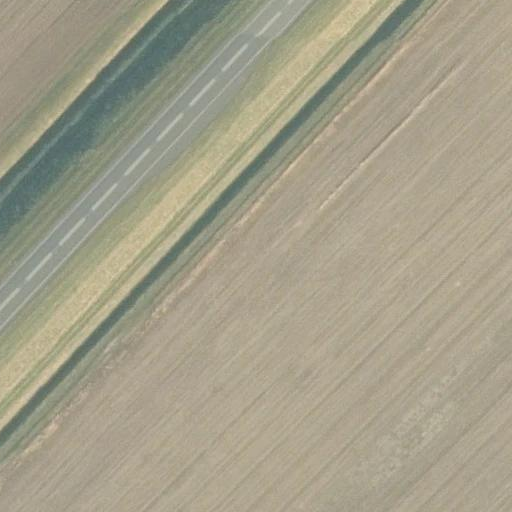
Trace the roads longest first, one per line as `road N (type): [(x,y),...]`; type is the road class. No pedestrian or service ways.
road 1 (track): [(0,475),(444,0)]
road 2 (trunk): [(0,308),(288,0)]
road 3 (track): [(0,148),(138,0)]
